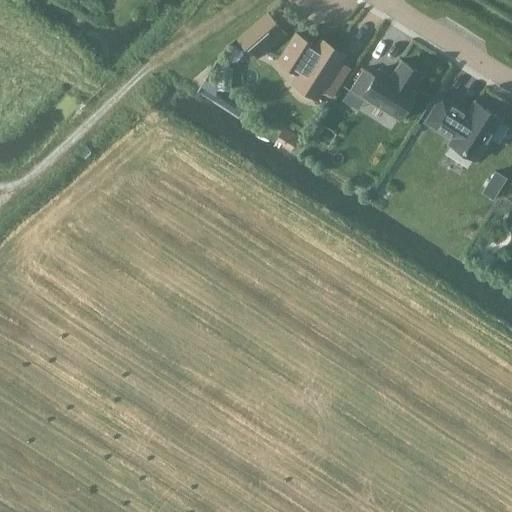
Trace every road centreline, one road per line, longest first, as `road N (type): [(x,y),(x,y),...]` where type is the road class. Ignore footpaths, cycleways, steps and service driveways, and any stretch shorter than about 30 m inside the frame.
road 1 (track): [(1,199),(185,35),(243,0)]
road 2 (residential): [(385,0),(511,82)]
